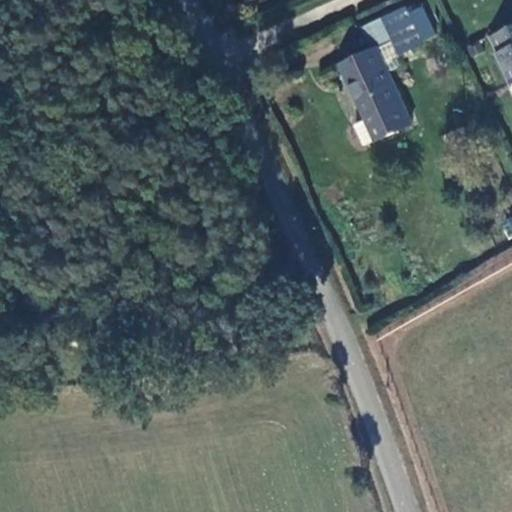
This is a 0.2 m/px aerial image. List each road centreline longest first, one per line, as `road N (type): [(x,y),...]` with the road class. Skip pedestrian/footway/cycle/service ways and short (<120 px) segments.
road 1 (tertiary): [(411,511),(358,355),(188,0)]
road 2 (track): [(221,71),(351,0)]
